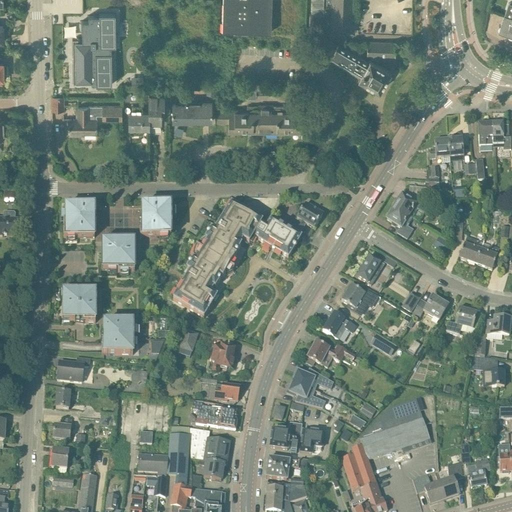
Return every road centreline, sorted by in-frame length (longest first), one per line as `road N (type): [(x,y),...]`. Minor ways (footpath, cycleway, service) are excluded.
road 1 (residential): [(22,511),(41,189)]
road 2 (secondary): [(246,511),(254,430),(276,353),(353,224)]
road 3 (residential): [(343,188),(41,189)]
road 4 (secondary): [(353,224),(431,102),(466,67)]
road 5 (residential): [(353,224),(452,285),(511,301)]
